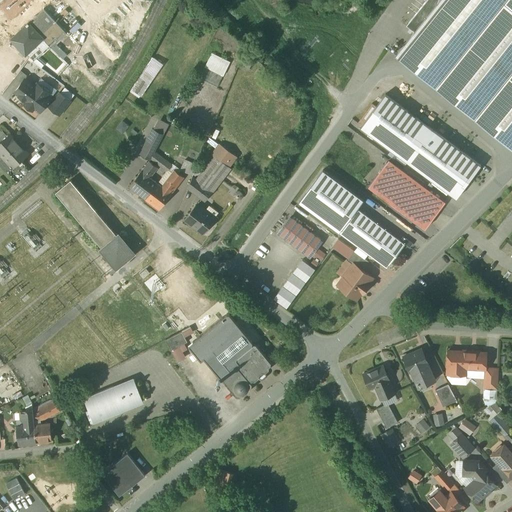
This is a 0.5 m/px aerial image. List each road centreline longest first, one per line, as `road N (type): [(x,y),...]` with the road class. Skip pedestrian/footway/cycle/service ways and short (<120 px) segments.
road 1 (residential): [(511,165),(405,71),(388,72),(374,79),(232,272)]
road 2 (residential): [(232,272),(0,102)]
road 3 (residential): [(128,511),(325,350)]
road 4 (residential): [(382,300),(511,165)]
road 5 (residential): [(408,511),(325,350)]
road 6 (residential): [(0,454),(75,450),(121,511)]
road 7 (residential): [(511,332),(422,327),(382,300)]
road 8 (residential): [(325,350),(232,272)]
